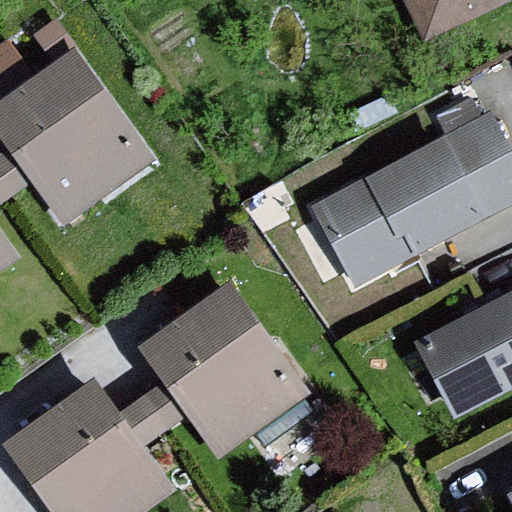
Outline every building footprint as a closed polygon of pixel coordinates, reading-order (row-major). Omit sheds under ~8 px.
[(511,0),(404,0),(424,42),(511,0)] [(58,20),(35,36),(58,67),(80,51),(58,20)] [(0,47),(0,108),(37,82),(8,41),(0,47)] [(0,108),(0,135),(10,149),(34,184),(65,227),(159,161),(80,51),(58,67),(37,82),(0,108)] [(511,158),(490,116),(315,206),(356,286),(511,206),(511,158)] [(10,149),(0,156),(0,207),(34,184),(10,149)] [(0,272),(20,259),(0,230),(0,272)] [(232,289),(143,354),(165,384),(189,417),(219,458),(309,394),(232,289)] [(511,298),(419,346),(457,420),(511,391),(511,298)] [(98,384),(8,448),(52,511),(149,511),(175,494),(144,450),(121,416),(98,384)] [(165,384),(121,416),(144,450),(189,417),(165,384)]
